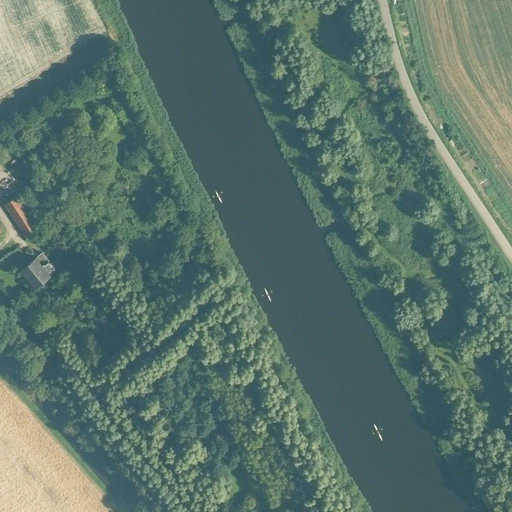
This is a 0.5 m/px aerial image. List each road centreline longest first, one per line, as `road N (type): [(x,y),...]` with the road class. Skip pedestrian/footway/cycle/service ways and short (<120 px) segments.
road 1 (unclassified): [(511,255),(406,87),(383,0)]
road 2 (unclassified): [(175,511),(25,340)]
